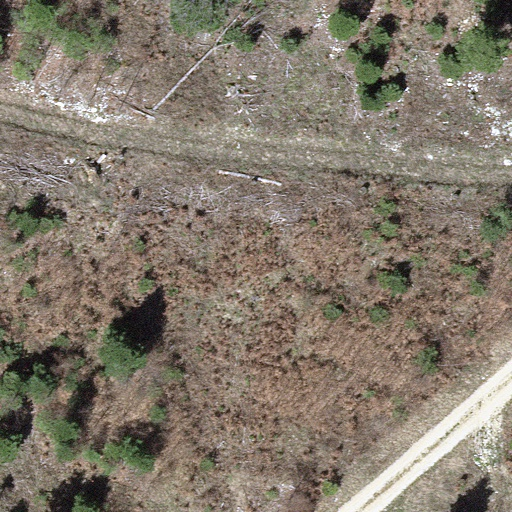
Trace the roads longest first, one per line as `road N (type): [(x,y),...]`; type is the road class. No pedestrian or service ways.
road 1 (track): [(511,177),(109,142),(0,115)]
road 2 (track): [(365,511),(511,391)]
road 3 (track): [(376,511),(511,492)]
